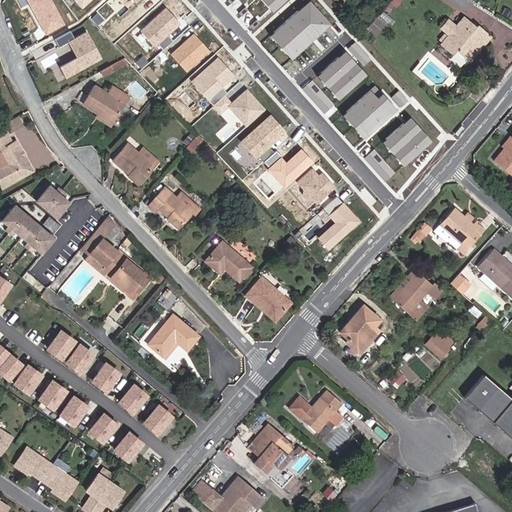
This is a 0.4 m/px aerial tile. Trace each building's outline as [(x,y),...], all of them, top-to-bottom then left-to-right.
[(51,0),(26,0),(46,34),(65,24),(51,0)] [(73,0),(81,9),(91,0),(73,0)] [(260,0),(270,11),(283,0),(260,0)] [(466,11),(472,2),(469,0),(460,0),(457,5),(466,11)] [(290,57),(329,23),(309,1),(270,35),(290,57)] [(180,24),(166,8),(141,30),(155,46),(180,24)] [(453,55),(457,51),(466,59),(488,33),(478,24),(476,26),(464,16),(455,26),(447,18),(440,26),(448,34),(447,35),(445,33),(440,39),(442,41),(440,43),(453,55)] [(71,31),(56,39),(60,46),(75,38),(71,31)] [(103,58),(89,31),(75,38),(70,41),(78,56),(59,65),(66,77),(103,58)] [(469,62),(491,36),(488,33),(466,59),(469,62)] [(209,51),(193,34),(171,54),(187,71),(209,51)] [(338,98),(365,75),(343,51),(317,74),(338,98)] [(234,76),(217,57),(190,81),(207,100),(234,76)] [(104,71),(106,76),(130,62),(126,58),(104,71)] [(113,120),(124,104),(106,93),(94,86),(83,103),(97,113),(99,111),(113,120)] [(361,138),(395,108),(375,86),(342,115),(361,138)] [(127,99),(109,88),(106,93),(124,104),(127,99)] [(265,109),(246,88),(228,105),(246,126),(265,109)] [(113,120),(99,111),(97,113),(95,116),(110,125),(113,120)] [(285,131),(270,114),(240,141),(255,158),(285,131)] [(402,165),(430,141),(410,118),(382,142),(402,165)] [(184,141),(187,143),(195,135),(192,132),(184,141)] [(509,134),(500,145),(503,148),(511,137),(511,133),(510,136),(509,134)] [(24,156),(22,153),(24,152),(18,140),(13,143),(9,135),(0,139),(0,152),(2,152),(8,164),(0,168),(0,180),(4,189),(35,172),(26,155),(24,156)] [(511,137),(503,148),(493,160),(511,175),(511,137)] [(196,148),(201,143),(196,139),(192,144),(196,148)] [(138,184),(152,166),(136,152),(127,144),(113,160),(128,173),(127,174),(138,184)] [(157,161),(141,147),(136,152),(152,166),(157,161)] [(312,161),(300,148),(273,173),(284,186),(312,161)] [(318,175),(312,168),(297,181),(317,203),(335,186),(322,172),(318,175)] [(59,218),(72,203),(65,197),(68,193),(62,187),(58,192),(51,186),(38,202),(59,218)] [(178,227),(192,211),(180,200),(164,187),(148,206),(155,211),(159,207),(168,215),(167,217),(178,227)] [(201,210),(184,195),(180,200),(192,211),(197,215),(201,210)] [(328,249),(360,221),(343,202),(327,215),(334,223),(317,238),(328,249)] [(43,253),(56,237),(17,205),(4,220),(11,226),(7,230),(33,252),(37,247),(43,253)] [(467,248),(481,233),(463,216),(454,208),(440,224),(454,236),(449,241),(457,248),(461,243),(467,248)] [(480,223),(467,212),(463,216),(481,233),(485,229),(478,224),(480,223)] [(51,215),(45,223),(50,228),(57,220),(51,215)] [(106,227),(111,221),(105,216),(100,222),(106,227)] [(50,228),(55,232),(62,224),(57,220),(50,228)] [(433,231),(447,243),(449,241),(454,236),(440,224),(433,231)] [(413,236),(417,240),(422,234),(418,231),(413,236)] [(127,248),(133,241),(129,237),(123,244),(127,248)] [(115,251),(99,238),(85,256),(100,268),(101,268),(127,290),(125,292),(132,298),(148,278),(115,251)] [(239,280),(251,266),(222,241),(205,260),(219,273),(224,267),(239,280)] [(467,248),(461,243),(457,248),(462,253),(467,248)] [(511,267),(494,250),(491,253),(509,269),(511,267)] [(511,266),(511,267),(509,269),(491,253),(478,267),(484,273),(485,273),(497,284),(511,297),(511,266)] [(83,257),(99,270),(100,268),(85,256),(83,257)] [(99,270),(125,292),(127,290),(101,268),(100,268),(99,270)] [(436,298),(443,290),(434,282),(431,285),(413,270),(408,275),(410,277),(409,277),(390,298),(406,313),(416,321),(423,313),(414,305),(427,290),(436,298)] [(479,279),(492,290),(497,284),(485,273),(484,273),(479,279)] [(469,284),(458,274),(450,283),(456,289),(460,285),(465,289),(469,284)] [(260,307),(262,305),(277,318),(290,302),(262,277),(246,295),(260,307)] [(0,298),(9,285),(0,279),(0,298)] [(456,289),(461,293),(465,289),(460,285),(456,289)] [(260,307),(275,320),(277,318),(262,305),(260,307)] [(361,306),(336,335),(344,343),(347,339),(355,346),(360,340),(365,344),(377,330),(372,326),(377,320),(361,306)] [(161,355),(174,339),(177,342),(186,349),(198,335),(172,314),(147,343),(161,355)] [(490,319),(486,316),(480,323),(484,327),(490,319)] [(480,323),(475,328),(480,332),(484,327),(480,323)] [(107,391),(119,374),(106,365),(101,373),(87,363),(93,356),(59,330),(46,347),(80,373),(85,366),(98,376),(94,382),(107,391)] [(447,348),(431,335),(424,344),(439,357),(447,348)] [(161,355),(164,357),(177,342),(174,339),(161,355)] [(344,343),(357,354),(365,344),(360,340),(355,346),(347,339),(344,343)] [(0,346),(0,370),(9,378),(21,364),(0,346)] [(14,382),(29,392),(41,376),(26,365),(14,382)] [(391,377),(395,385),(405,380),(401,372),(391,377)] [(511,397),(484,374),(464,397),(511,436),(511,397)] [(66,391),(50,380),(38,397),(54,408),(66,391)] [(147,397),(132,384),(126,391),(122,388),(120,390),(124,394),(118,401),(132,413),(147,397)] [(301,398),(292,408),(318,431),(330,418),(338,410),(343,403),(328,389),(312,407),(301,398)] [(87,407),(72,397),(60,413),(75,424),(87,407)] [(263,409),(268,402),(263,398),(258,404),(263,409)] [(157,406),(144,422),(157,433),(171,418),(157,406)] [(345,416),(338,410),(330,418),(337,425),(345,416)] [(99,417),(95,413),(93,416),(97,419),(88,430),(103,442),(116,425),(102,413),(99,417)] [(293,447),(269,426),(258,439),(261,441),(251,453),(258,459),(253,466),(264,475),(272,466),(278,471),(280,468),(288,458),(285,456),(293,447)] [(0,453),(11,438),(0,430),(0,453)] [(126,434),(122,431),(120,434),(124,436),(114,449),(129,461),(142,444),(127,432),(126,434)] [(248,451),(251,453),(261,441),(258,439),(248,451)] [(63,500),(75,482),(25,448),(13,466),(21,471),(23,469),(28,473),(51,488),(57,492),(55,494),(63,500)] [(110,507),(121,490),(96,473),(84,490),(93,496),(91,498),(88,497),(80,508),(86,511),(97,511),(102,506),(99,504),(101,501),(110,507)] [(195,492),(217,511),(244,511),(253,503),(258,507),(266,498),(240,476),(232,485),(222,496),(205,481),(195,492)] [(480,511),(472,492),(424,511),(480,511)]
